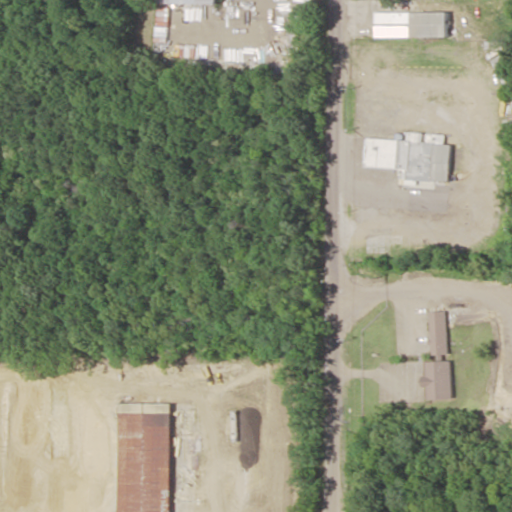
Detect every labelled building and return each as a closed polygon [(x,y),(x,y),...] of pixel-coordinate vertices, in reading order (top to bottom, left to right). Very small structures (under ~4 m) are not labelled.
[(376,13),(376,37),(449,36),(448,12),(376,13)] [(452,181),(453,144),(446,144),(446,135),(433,134),(433,142),(423,141),(423,132),(408,132),(408,140),(367,138),(366,166),(402,168),(401,179),(452,181)] [(432,355),(449,354),(448,311),(430,311),(432,355)] [(426,361),(427,375),(422,376),(423,386),(428,386),(429,400),(454,399),(452,360),(426,361)] [(171,511),(173,403),(120,403),(119,511),(171,511)]
